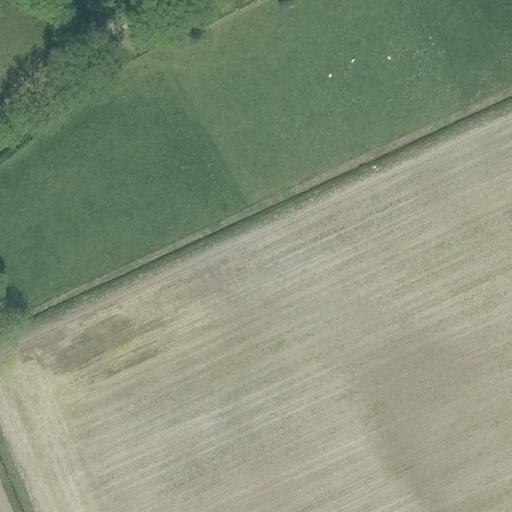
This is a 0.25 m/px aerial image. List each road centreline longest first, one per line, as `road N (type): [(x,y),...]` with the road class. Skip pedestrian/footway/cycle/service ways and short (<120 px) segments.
road 1 (track): [(511,93),(0,327)]
road 2 (track): [(154,0),(41,74),(0,112)]
